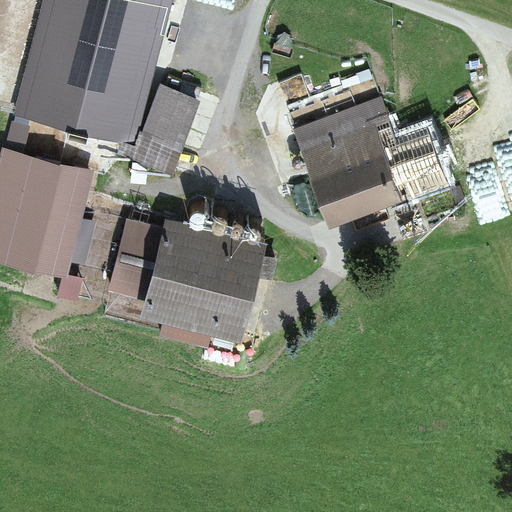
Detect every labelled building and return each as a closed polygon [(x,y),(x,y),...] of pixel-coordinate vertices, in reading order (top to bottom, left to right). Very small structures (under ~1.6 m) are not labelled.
[(159,0),(53,0),(22,110),(121,137),(159,0)] [(124,151),(188,174),(215,100),(167,83),(150,132),(133,126),(124,151)] [(305,137),(333,216),(483,164),(467,118),(408,139),(396,105),(305,137)] [(104,166),(18,146),(0,223),(0,246),(81,265),(104,166)] [(283,248),(137,219),(122,293),(268,323),(283,248)] [(81,294),(85,268),(66,265),(61,291),(81,294)] [(167,308),(162,328),(213,340),(218,320),(167,308)]
